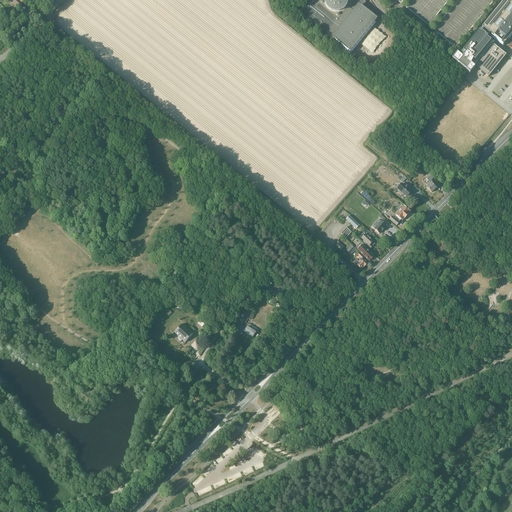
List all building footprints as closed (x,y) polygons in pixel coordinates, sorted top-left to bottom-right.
[(23,4),(18,0),(14,0),(13,3),(19,9),(23,4)] [(304,0),(305,5),(299,12),(311,21),(325,33),(326,32),(332,37),(331,37),(350,53),(378,19),(363,7),(366,2),(365,1),(364,0),(304,0)] [(511,0),(504,0),(463,52),(473,60),(475,61),(491,42),(486,38),(489,35),(503,46),(511,35),(511,0)] [(476,67),(488,77),(506,55),(494,45),(476,67)] [(473,60),(463,52),(454,62),(470,74),(475,68),(471,65),(473,60)] [(429,182),(433,178),(429,174),(425,178),(429,182)] [(429,190),(430,190),(432,192),(435,189),(433,187),(434,186),(431,183),(426,187),(429,190)] [(408,189),(409,188),(406,186),(405,187),(402,184),(397,189),(407,197),(411,192),(408,189)] [(403,206),(393,218),(399,223),(401,220),(402,221),(410,212),(403,206)] [(399,223),(393,218),(392,217),(390,220),(396,226),(399,223)] [(384,229),(386,226),(381,221),(374,229),(379,234),(382,231),(382,232),(384,229)] [(341,234),(345,239),(351,233),(347,228),(341,234)] [(371,234),(366,230),(364,233),(360,237),(361,238),(367,244),(366,245),(370,249),(375,244),(373,242),(368,237),(371,234)] [(356,248),(358,250),(357,250),(369,262),(374,257),(362,245),(360,243),(356,248)] [(359,253),(357,254),(361,259),(358,261),(356,259),(353,262),(356,266),(357,265),(361,270),(368,263),(362,258),(363,257),(359,253)] [(267,289),(260,284),(255,292),(261,297),(267,289)] [(293,303),(288,300),(283,311),(287,314),(293,303)] [(197,324),(202,328),(206,323),(201,320),(197,324)] [(244,327),(237,323),(234,328),(242,333),(243,332),(252,338),(256,333),(245,326),(244,327)] [(180,342),(182,340),(185,343),(193,335),(182,324),(174,333),(179,337),(177,339),(180,342)]
